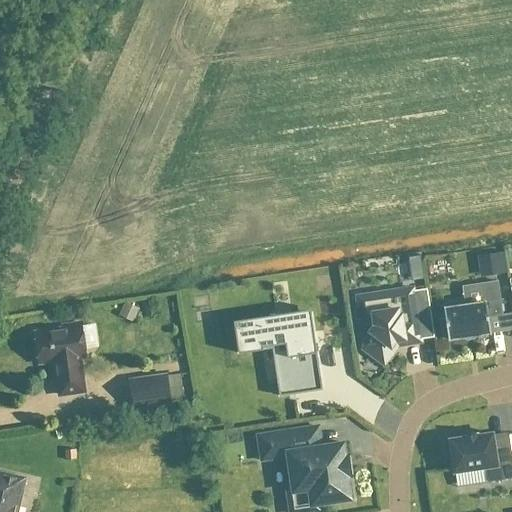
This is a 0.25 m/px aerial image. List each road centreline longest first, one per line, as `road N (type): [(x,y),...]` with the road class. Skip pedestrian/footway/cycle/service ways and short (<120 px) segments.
road 1 (tertiary): [(0,189),(80,0)]
road 2 (residential): [(398,511),(403,444),(413,420),(442,398),(511,376)]
